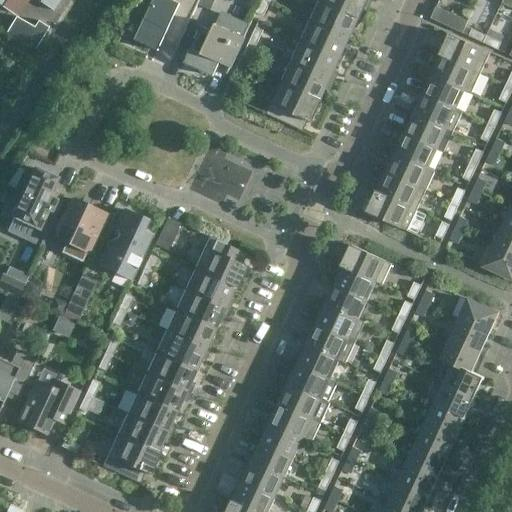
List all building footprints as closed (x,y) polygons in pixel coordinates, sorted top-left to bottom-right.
[(58,0),(0,0),(0,5),(17,16),(27,0),(36,0),(52,10),(58,0)] [(163,40),(177,47),(175,50),(176,51),(199,0),(154,0),(152,4),(145,19),(134,40),(158,51),(163,40)] [(201,0),(199,6),(210,12),(215,0),(201,0)] [(263,16),(270,2),(266,0),(261,0),(256,13),(263,16)] [(349,39),(358,19),(319,0),(310,20),(349,39)] [(367,0),(319,0),(358,19),(367,0)] [(453,29),(459,18),(436,7),(435,8),(436,9),(432,18),(431,17),(431,19),(453,29)] [(226,74),(227,74),(251,22),(250,21),(248,26),(220,13),(215,24),(212,31),(201,26),(184,63),(213,77),(220,62),(229,67),(226,74)] [(16,17),(6,31),(34,49),(48,27),(38,21),(34,27),(16,17)] [(339,60),(349,39),(310,20),(300,41),(339,60)] [(263,31),(256,28),(249,42),(256,46),(263,31)] [(483,43),(487,36),(472,29),(469,36),(483,43)] [(451,35),(441,55),(480,74),(490,53),(451,35)] [(501,43),(487,36),(483,43),(498,50),(501,43)] [(330,80),(339,60),(300,41),(291,62),(330,80)] [(249,60),(256,46),(249,42),(242,57),(249,60)] [(480,74),(441,55),(432,75),(465,90),(464,91),(471,94),(480,74)] [(320,101),(330,80),(291,62),(281,82),(320,101)] [(465,90),(432,75),(423,94),(456,110),(456,109),(464,91),(465,90)] [(310,122),(320,101),(281,82),(266,114),(297,129),(298,127),(297,126),(301,118),(310,122)] [(506,103),(511,91),(511,88),(506,85),(499,100),(506,103)] [(463,112),(456,109),(456,110),(423,94),(414,114),(453,132),(463,112)] [(495,128),(502,113),(494,110),(488,125),(495,128)] [(453,132),(414,114),(405,134),(437,150),(444,153),(453,132)] [(488,143),(495,128),(488,125),(481,139),(488,143)] [(428,169),(437,150),(405,134),(396,153),(428,169)] [(504,142),(496,139),(491,150),(498,154),(504,142)] [(477,167),(483,153),(476,149),(469,164),(477,167)] [(491,150),(486,162),(493,165),(498,154),(491,150)] [(435,172),(428,169),(396,153),(387,173),(419,188),(420,187),(427,190),(435,172)] [(470,182),(477,167),(469,164),(463,178),(470,182)] [(34,168),(12,216),(5,230),(39,246),(38,247),(39,247),(64,195),(62,195),(59,202),(47,197),(56,178),(34,168)] [(417,210),(427,190),(420,187),(419,188),(387,173),(377,193),(417,210)] [(485,181),(478,178),(473,189),(480,193),(485,181)] [(458,206),(465,192),(458,188),(451,203),(458,206)] [(473,189),(467,201),(475,204),(480,193),(473,189)] [(407,231),(417,210),(377,193),(368,213),(407,231)] [(54,237),(66,243),(66,245),(66,246),(66,248),(66,249),(67,250),(68,252),(69,253),(70,255),(72,256),(74,256),(75,256),(77,256),(79,256),(81,255),(82,254),(84,253),(84,252),(89,254),(107,215),(72,199),(54,237)] [(452,221),(458,206),(451,203),(444,218),(452,221)] [(511,231),(511,206),(501,227),(511,231)] [(109,241),(101,257),(98,264),(131,279),(151,235),(142,231),(147,221),(123,210),(115,227),(118,234),(116,238),(109,241)] [(467,220),(460,217),(455,229),(462,232),(467,220)] [(155,245),(168,251),(180,224),(167,218),(155,245)] [(443,240),(450,225),(442,222),(435,236),(443,240)] [(511,255),(511,231),(501,227),(492,246),(511,255)] [(449,240),(450,240),(456,243),(462,232),(455,229),(449,240)] [(209,237),(195,268),(234,287),(244,265),(235,261),(239,252),(239,253),(240,251),(209,237)] [(353,246),(343,266),(376,281),(375,282),(382,285),(392,264),(353,246)] [(511,280),(511,255),(492,246),(483,267),(511,280)] [(157,259),(150,255),(143,270),(150,273),(157,259)] [(367,301),(375,282),(376,281),(343,266),(334,286),(367,301)] [(224,307),(234,287),(195,268),(185,289),(224,307)] [(143,288),(150,273),(143,270),(136,284),(143,288)] [(0,286),(19,295),(25,283),(0,271),(0,286)] [(82,274),(65,311),(80,318),(97,281),(82,274)] [(27,282),(22,295),(36,301),(42,289),(27,282)] [(415,300),(421,286),(414,282),(407,297),(415,300)] [(358,321),(358,319),(367,301),(334,286),(325,305),(358,321)] [(214,328),(224,307),(185,289),(175,310),(214,328)] [(434,294),(426,290),(420,302),(429,306),(434,294)] [(0,307),(0,319),(3,321),(8,324),(20,298),(7,292),(0,307)] [(132,297),(125,294),(118,308),(126,312),(132,297)] [(468,299),(459,319),(489,333),(498,313),(468,299)] [(406,319),(413,305),(405,301),(398,316),(406,319)] [(423,317),(429,306),(420,302),(415,313),(423,317)] [(365,323),(358,319),(358,321),(325,305),(316,325),(355,343),(365,323)] [(119,326),(126,312),(118,308),(112,323),(119,326)] [(205,349),(210,339),(214,328),(175,310),(166,330),(205,349)] [(399,334),(406,319),(398,316),(392,330),(399,334)] [(480,352),(489,333),(459,319),(449,338),(480,352)] [(355,343),(316,325),(307,344),(339,360),(339,361),(345,364),(355,343)] [(408,329),(402,341),(410,345),(416,333),(408,329)] [(195,370),(205,349),(166,330),(156,351),(195,370)] [(118,342),(111,338),(104,353),(111,356),(118,342)] [(471,372),(480,352),(449,338),(440,359),(452,365),(453,364),(471,372)] [(388,358),(394,344),(387,340),(380,355),(388,358)] [(405,356),(410,345),(402,341),(397,352),(405,356)] [(330,379),(339,361),(339,360),(307,344),(298,364),(330,379)] [(0,406),(3,400),(7,391),(16,396),(18,397),(35,360),(16,351),(10,364),(0,359),(0,406)] [(185,390),(195,370),(156,351),(146,372),(185,390)] [(105,371),(111,356),(104,353),(97,367),(105,371)] [(381,373),(388,358),(380,355),(373,369),(381,373)] [(338,382),(330,379),(298,364),(289,383),(321,399),(328,402),(338,382)] [(483,378),(471,372),(453,364),(452,365),(444,384),(474,398),(483,378)] [(398,372),(389,369),(384,380),(392,384),(398,372)] [(176,411),(185,390),(146,372),(136,393),(176,411)] [(369,397),(376,383),(369,379),(362,394),(369,397)] [(99,383),(92,380),(85,394),(92,398),(99,383)] [(387,396),(392,384),(384,380),(379,392),(387,396)] [(62,392),(36,381),(18,421),(45,434),(52,418),(63,423),(78,391),(67,386),(64,387),(62,392)] [(312,418),(321,399),(289,383),(279,403),(312,418)] [(465,418),(474,398),(444,384),(434,404),(465,418)] [(166,432),(176,411),(136,393),(127,414),(166,432)] [(85,412),(92,398),(85,394),(78,409),(85,412)] [(362,412),(369,397),(362,394),(355,409),(362,412)] [(321,423),(312,418),(279,403),(270,423),(303,438),(312,443),(321,423)] [(456,437),(465,418),(434,404),(425,423),(456,437)] [(379,412),(371,408),(366,419),(374,423),(379,412)] [(157,452),(166,432),(127,414),(117,434),(157,452)] [(351,437),(358,422),(350,419),(344,433),(351,437)] [(369,435),(374,423),(366,419),(360,431),(369,435)] [(293,458),(303,438),(270,423),(261,443),(293,458)] [(447,457),(456,437),(425,423),(416,443),(447,457)] [(344,451),(351,437),(344,433),(337,448),(344,451)] [(146,474),(157,452),(117,434),(102,466),(139,483),(144,473),(146,474)] [(75,454),(75,453),(78,446),(64,439),(60,447),(75,454)] [(284,478),(293,458),(261,443),(252,462),(284,478)] [(437,477),(447,457),(416,443),(407,462),(437,477)] [(361,451),(353,447),(347,458),(356,462),(360,454),(361,451)] [(360,454),(356,462),(366,467),(369,460),(367,454),(361,451),(360,454)] [(333,476),(339,462),(332,458),(325,473),(333,476)] [(350,474),(356,462),(347,458),(342,470),(350,474)] [(275,497),(284,478),(252,462),(243,482),(275,497)] [(428,496),(437,477),(407,462),(398,482),(428,496)] [(326,491),(333,476),(325,473),(318,487),(326,491)] [(254,511),(268,511),(275,497),(243,482),(233,502),(254,511)] [(411,511),(420,511),(428,496),(398,482),(389,502),(411,511)] [(335,486),(329,498),(337,501),(343,490),(335,486)] [(315,511),(321,501),(320,500),(314,497),(307,511),(315,511)] [(330,511),(332,511),(337,501),(329,498),(324,509),(330,511)] [(254,511),(233,502),(228,511),(254,511)] [(411,511),(389,502),(383,511),(411,511)]
